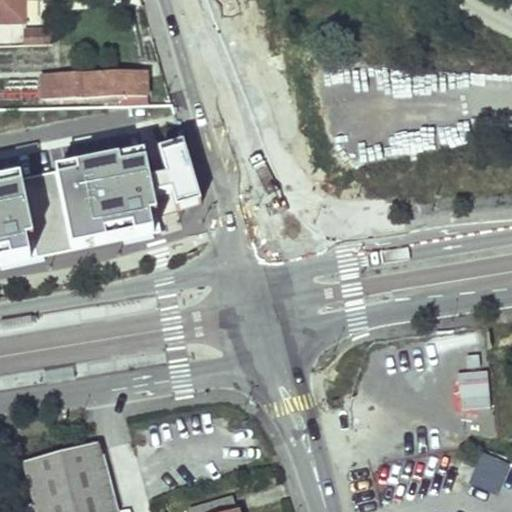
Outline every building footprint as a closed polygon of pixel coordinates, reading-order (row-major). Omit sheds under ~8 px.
[(23,0),(0,0),(0,19),(25,19),(23,0)] [(25,29),(25,42),(54,41),(53,28),(25,29)] [(148,72),(45,74),(46,97),(109,96),(110,103),(128,102),(128,95),(148,95),(148,72)] [(183,145),(159,152),(166,177),(171,193),(177,213),(201,206),(183,145)] [(144,155),(0,185),(0,267),(161,233),(153,198),(150,182),(144,155)] [(166,177),(150,182),(153,198),(171,193),(166,177)] [(96,442),(22,461),(35,511),(114,511),(111,498),(96,442)] [(483,455),(469,486),(496,497),(509,466),(483,455)] [(190,509),(190,511),(237,511),(233,497),(190,509)]
